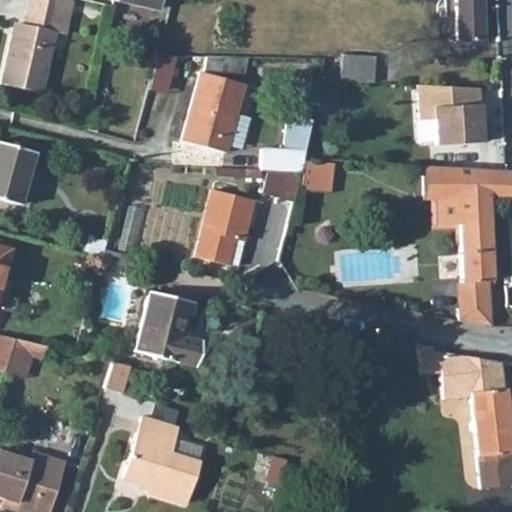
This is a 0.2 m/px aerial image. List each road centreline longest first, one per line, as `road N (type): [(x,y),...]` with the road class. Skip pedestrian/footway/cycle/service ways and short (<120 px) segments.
road 1 (residential): [(511,346),(282,301),(261,271)]
road 2 (unknown): [(238,178),(122,162),(0,129)]
